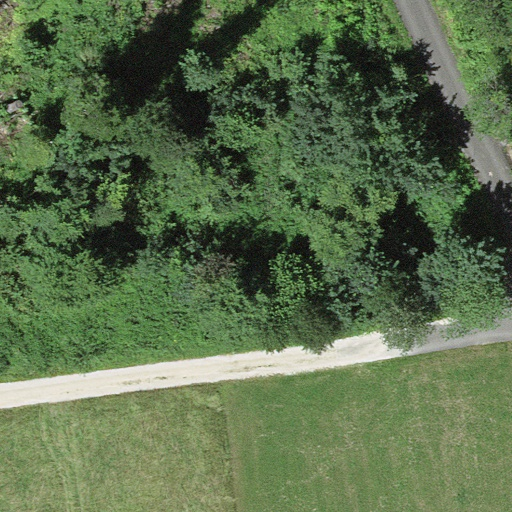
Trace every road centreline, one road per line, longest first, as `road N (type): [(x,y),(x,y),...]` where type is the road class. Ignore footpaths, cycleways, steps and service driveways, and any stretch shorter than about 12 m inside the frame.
road 1 (track): [(0,395),(511,317)]
road 2 (track): [(511,236),(440,93),(407,0)]
